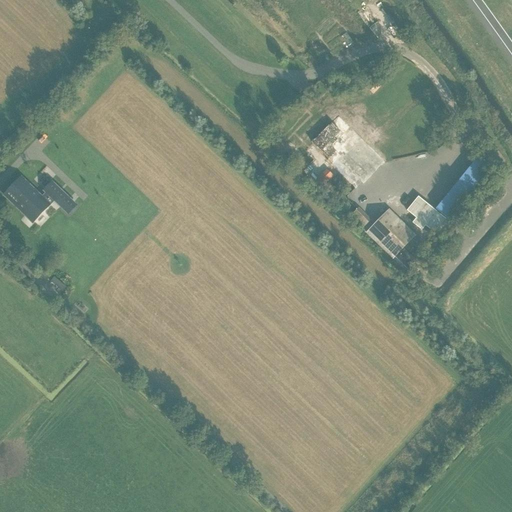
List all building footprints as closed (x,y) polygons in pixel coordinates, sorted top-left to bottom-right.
[(338,117),(337,116),(311,142),(323,154),(320,158),(325,163),(327,160),(355,188),(357,186),(362,182),(363,183),(382,164),(384,166),(386,164),(384,163),(385,162),(339,116),(338,117)] [(369,142),(374,137),(367,130),(362,136),(369,142)] [(314,167),(323,176),(328,170),(319,162),(314,167)] [(68,200),(51,183),(43,192),(44,194),(39,199),(20,180),(4,197),(31,223),(47,206),(44,203),(49,198),(60,208),(68,200)] [(358,208),(350,216),(362,228),(371,220),(358,208)] [(392,260),(416,236),(389,209),(365,233),(392,260)] [(435,281),(426,291),(432,295),(440,285),(435,281)] [(43,318),(69,346),(75,340),(49,312),(43,318)]
